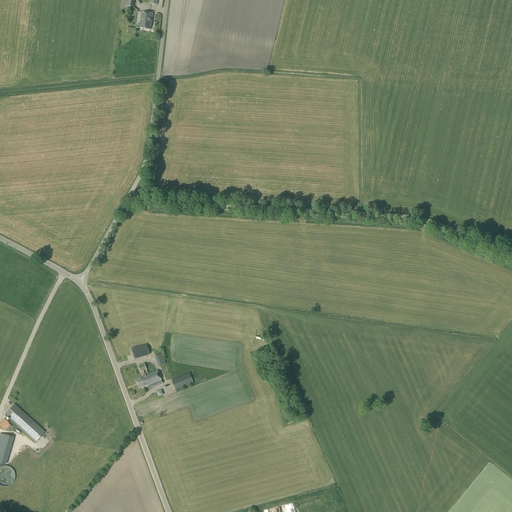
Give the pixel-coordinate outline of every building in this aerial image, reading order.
[(150,30),(153,14),(141,13),(139,28),(150,30)] [(134,359),(147,355),(149,355),(147,344),(131,348),(134,359)] [(160,349),(154,352),(156,356),(155,357),(159,367),(166,364),(160,349)] [(137,385),(159,376),(157,370),(135,379),(137,385)] [(176,390),(193,383),(189,373),(171,380),(176,390)] [(159,376),(137,385),(139,389),(149,384),(151,388),(162,384),(159,376)] [(34,442),(44,432),(14,404),(5,415),(34,442)] [(0,427),(4,430),(9,424),(4,419),(0,423),(0,427)]
